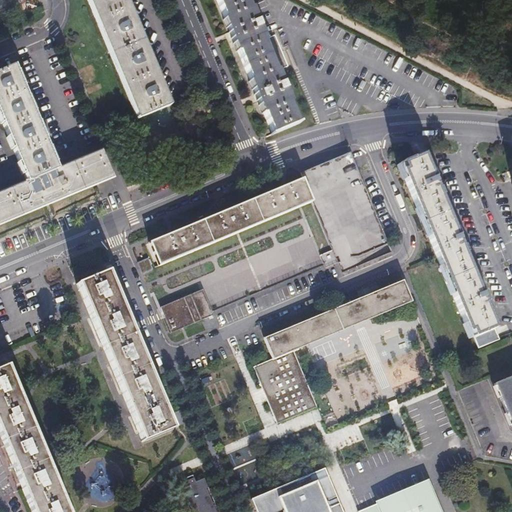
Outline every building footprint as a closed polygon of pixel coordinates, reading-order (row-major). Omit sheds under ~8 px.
[(9,9),(18,5),(16,0),(5,0),(9,9)] [(178,105),(134,0),(95,0),(145,119),(178,105)] [(245,0),(214,0),(227,31),(229,35),(255,98),(271,136),(298,125),(284,91),(276,72),(263,42),(245,0)] [(266,41),(263,42),(276,72),(280,71),(289,67),(277,36),(266,41)] [(15,63),(0,69),(0,126),(23,182),(59,167),(15,63)] [(0,224),(45,206),(50,203),(95,185),(111,178),(100,150),(59,167),(23,182),(0,191),(0,224)] [(349,151),(300,172),(302,177),(312,200),(333,249),(322,253),(325,260),(328,267),(339,263),(343,272),(392,251),(349,151)] [(474,336),(495,327),(486,306),(482,297),(457,237),(453,229),(437,190),(433,181),(422,155),(401,163),(404,170),(401,171),(437,257),(468,331),(471,329),(474,336)] [(312,200),(302,177),(274,189),(221,211),(177,230),(150,241),(160,265),(298,206),(312,200)] [(299,211),(290,214),(294,223),(303,220),(299,211)] [(147,259),(138,263),(142,272),(151,268),(147,259)] [(107,272),(77,284),(142,441),(172,429),(169,422),(168,418),(152,380),(151,377),(138,346),(132,332),(124,315),(108,275),(107,272)] [(273,360),(253,368),(276,424),(316,408),(292,351),(306,346),(371,319),(412,302),(403,281),(264,338),(273,360)] [(203,291),(161,308),(166,321),(171,333),(181,329),(184,327),(201,320),(213,315),(210,307),(203,291)] [(479,348),(500,339),(496,330),(495,327),(474,336),(479,348)] [(66,511),(6,368),(0,370),(0,436),(8,456),(21,486),(31,511),(66,511)] [(511,377),(495,385),(496,387),(493,388),(498,400),(501,399),(506,412),(503,413),(508,425),(511,424),(511,426),(511,377)] [(160,456),(172,449),(166,439),(154,446),(160,456)] [(343,511),(325,467),(252,497),(257,511),(343,511)] [(192,478),(177,485),(188,511),(216,511),(203,480),(194,484),(192,478)] [(438,511),(426,481),(358,509),(359,511),(438,511)]
